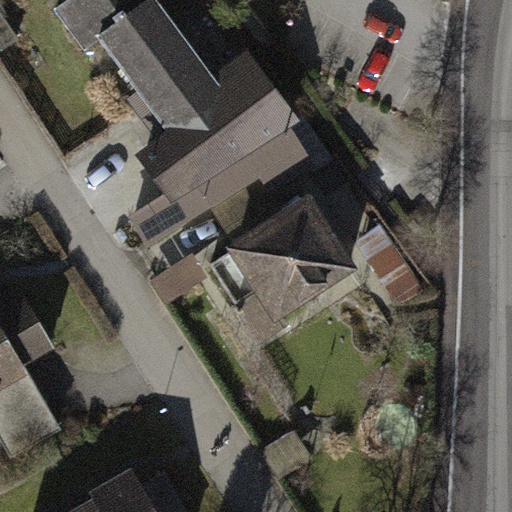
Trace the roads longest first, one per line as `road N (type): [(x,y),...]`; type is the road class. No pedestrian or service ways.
road 1 (tertiary): [(490,511),(507,0)]
road 2 (residential): [(262,511),(0,132)]
